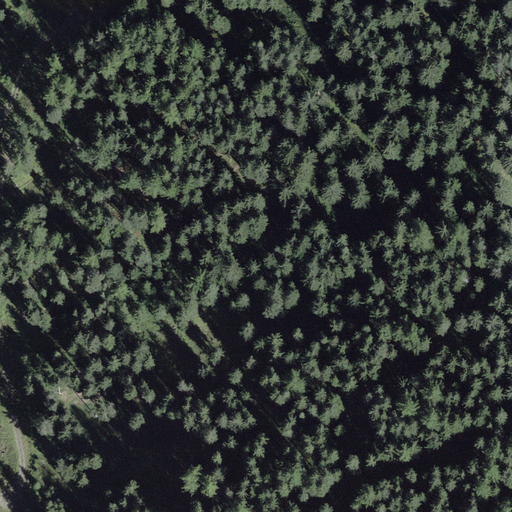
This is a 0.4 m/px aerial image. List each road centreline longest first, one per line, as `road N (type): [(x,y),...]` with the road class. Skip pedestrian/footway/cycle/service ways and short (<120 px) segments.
road 1 (track): [(0,332),(21,462),(21,488),(6,502)]
road 2 (track): [(68,0),(71,10),(33,51),(0,128)]
